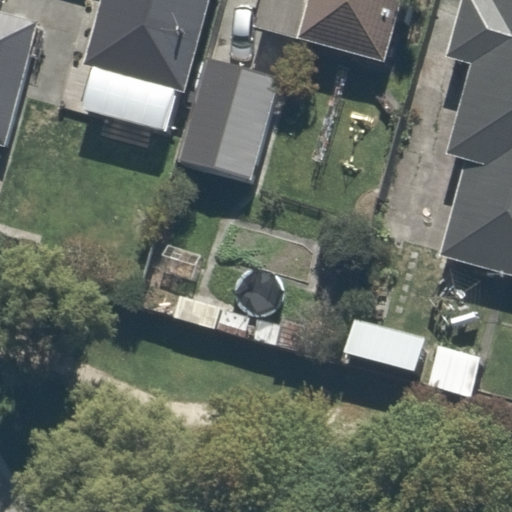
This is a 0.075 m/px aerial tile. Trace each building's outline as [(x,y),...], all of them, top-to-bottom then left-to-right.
[(197,109),(226,0),(110,0),(89,79),(197,109)] [(268,0),(276,2),(263,42),(395,82),(419,0),(268,0)] [(471,178),(443,275),(511,295),(511,0),(505,0),(505,1),(503,0),(475,0),(455,72),(482,80),(454,173),(471,178)] [(50,29),(0,15),(0,143),(17,148),(50,29)] [(294,86),(217,63),(184,170),(262,194),(294,86)] [(425,338),(354,318),(344,352),(415,373),(425,338)] [(481,358),(438,346),(427,386),(470,397),(481,358)]
